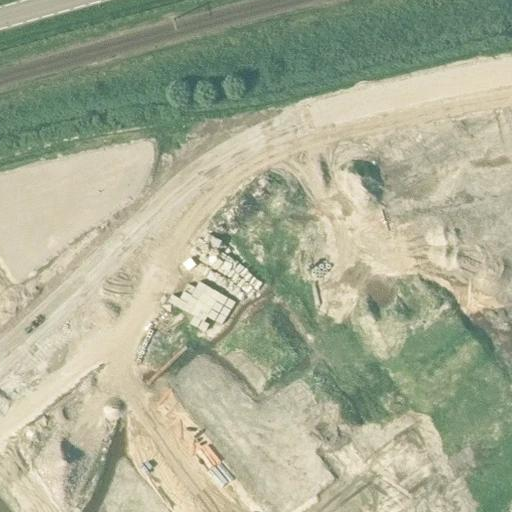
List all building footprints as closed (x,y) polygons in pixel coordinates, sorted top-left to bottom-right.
[(494,138),(487,139),(493,175),(511,172),(511,157),(508,132),(493,134),(494,138)] [(469,167),(456,169),(460,195),(475,192),(473,183),(494,179),(493,175),(487,139),(465,143),(469,167)] [(429,151),(407,156),(416,192),(417,195),(437,190),(439,200),(453,196),(447,171),(435,174),(429,151)] [(399,154),(385,158),(395,197),(416,192),(407,156),(400,158),(399,154)] [(372,165),(365,166),(374,202),(395,197),(385,158),(371,161),(372,165)] [(349,196),(336,199),(343,224),(357,220),(354,211),(375,206),(374,202),(365,166),(343,172),(349,196)] [(296,186),(277,197),(296,229),(298,232),(316,221),(321,230),(333,222),(320,200),(309,206),(296,186)] [(269,198),(257,205),(277,240),(296,229),(277,197),(271,201),(269,198)] [(246,216),(240,219),(259,251),(277,240),(257,205),(244,213),(246,216)] [(233,252),(220,260),(235,281),(248,273),(243,265),(261,254),(259,251),(240,219),(221,231),(233,252)] [(415,226),(403,229),(405,238),(416,235),(415,226)] [(403,229),(391,232),(393,240),(405,238),(403,229)] [(304,261),(295,269),(300,276),(310,269),(304,261)] [(295,269),(285,276),(290,283),(300,276),(295,269)] [(277,282),(268,289),(273,296),(283,289),(277,282)] [(159,284),(142,301),(167,326),(184,310),(159,284)] [(511,288),(503,291),(505,300),(511,298),(511,288)] [(342,290),(334,295),(342,306),(350,300),(342,290)] [(503,291),(490,293),(492,303),(505,300),(503,291)] [(142,301),(126,317),(151,343),(167,326),(142,301)] [(308,303),(278,325),(291,344),(321,322),(308,303)] [(355,307),(347,313),(355,323),(363,318),(355,307)] [(126,317),(110,333),(135,359),(151,343),(126,317)] [(363,318),(355,323),(362,334),(371,328),(363,318)] [(321,322),(291,344),(304,361),(334,339),(321,322)] [(110,333),(93,350),(118,376),(135,359),(110,333)] [(334,339),(304,361),(317,378),(347,356),(334,339)] [(511,339),(495,346),(507,381),(511,379),(511,339)] [(381,342),(373,348),(380,358),(388,352),(381,342)] [(388,352),(380,358),(388,369),(396,363),(388,352)] [(212,353),(202,361),(207,368),(218,361),(212,353)] [(235,356),(196,384),(212,405),(250,377),(235,356)] [(347,356),(317,378),(330,396),(359,374),(347,356)] [(202,361),(192,369),(197,376),(207,368),(202,361)] [(70,370),(52,385),(74,413),(93,398),(70,370)] [(359,374),(330,396),(342,413),(372,391),(359,374)] [(250,377),(212,405),(227,426),(265,397),(250,377)] [(406,377),(398,382),(406,393),(414,387),(406,377)] [(175,381),(165,388),(170,396),(181,388),(175,381)] [(52,385),(34,399),(56,427),(74,413),(52,385)] [(414,387),(406,393),(414,403),(422,398),(414,387)] [(165,388),(154,396),(160,403),(170,396),(165,388)] [(372,391),(342,413),(355,430),(355,431),(385,408),(372,391)] [(265,397),(227,426),(242,446),(280,417),(265,397)] [(34,399),(16,413),(38,442),(56,427),(34,399)] [(187,407),(180,413),(187,423),(195,418),(187,407)] [(385,408),(355,431),(369,450),(400,428),(385,408)] [(16,413),(0,426),(0,431),(20,456),(38,442),(16,413)] [(280,417),(242,446),(257,466),(295,438),(280,417)] [(195,418),(187,423),(195,433),(202,428),(195,418)] [(106,432),(95,440),(101,447),(111,439),(106,432)] [(295,438),(257,466),(272,486),(310,458),(295,438)] [(95,440),(85,447),(90,455),(101,447),(95,440)] [(217,448),(210,453),(217,464),(225,458),(217,448)] [(225,458),(217,464),(225,474),(232,469),(225,458)] [(310,458),(272,486),(287,508),(326,479),(310,458)] [(69,459),(59,467),(64,474),(74,467),(69,459)] [(115,460),(108,466),(116,476),(123,471),(115,460)] [(83,467),(44,496),(56,511),(67,511),(99,489),(83,467)] [(59,467),(48,474),(54,482),(64,474),(59,467)] [(123,471),(116,476),(123,486),(131,481),(123,471)] [(99,489),(67,511),(109,511),(114,509),(99,489)] [(247,489),(240,494),(247,504),(255,499),(247,489)] [(255,499),(247,504),(252,511),(258,511),(262,509),(255,499)] [(145,501),(138,506),(142,511),(151,511),(153,511),(145,501)] [(511,511),(511,503),(510,501),(495,511),(511,511)]
